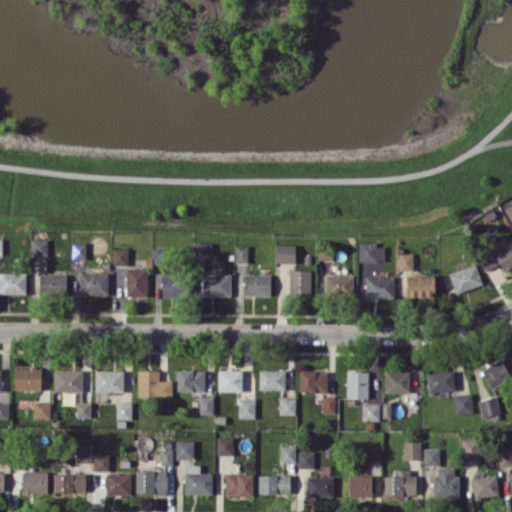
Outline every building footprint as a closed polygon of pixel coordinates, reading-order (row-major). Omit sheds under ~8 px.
[(48,255),(48,238),(30,239),(31,256),(48,255)] [(72,259),(86,258),(86,242),(72,242),(72,259)] [(212,242),(194,243),(195,259),(212,258),(212,242)] [(359,242),(358,261),(377,261),(377,242),(359,242)] [(511,242),(494,251),(503,270),(511,265),(511,242)] [(276,262),(295,262),(295,244),(276,244),(276,262)] [(248,246),(236,246),(235,262),(247,262),(248,246)] [(168,247),(153,247),(152,264),(167,264),(168,247)] [(113,264),(128,265),(128,249),(113,248),(113,264)] [(480,259),(485,270),(498,264),(492,252),(480,259)] [(413,269),(413,253),(398,253),(398,269),(413,269)] [(449,272),(456,293),(483,283),(475,263),(449,272)] [(147,295),(147,268),(126,267),(126,295),(147,295)] [(311,296),(311,269),(290,269),(290,296),(311,296)] [(0,293),(27,293),(26,271),(0,271),(0,293)] [(108,294),(108,273),(80,272),(80,294),(108,294)] [(67,274),(40,273),(39,292),(66,293),(67,274)] [(202,295),(230,295),(231,273),(203,273),(202,295)] [(162,275),(162,295),(185,295),(185,274),(162,275)] [(271,295),(271,274),(244,274),(244,295),(271,295)] [(353,274),(325,274),(325,294),(353,293),(353,274)] [(435,275),(407,274),(407,296),(435,297),(435,275)] [(366,297),(394,298),(395,276),(366,275),(366,297)] [(511,376),(500,357),(481,369),(492,388),(511,376)] [(15,389),(41,389),(41,367),(14,367),(15,389)] [(82,369),(54,370),(55,391),(83,391),(82,369)] [(124,370),(96,369),(95,391),(123,391),(124,370)] [(172,380),(159,380),(159,369),(138,369),(138,397),(172,397),(172,380)] [(178,391),(204,390),(204,369),(177,369),(178,391)] [(218,369),(218,390),(242,391),(242,369),(218,369)] [(259,389),(285,389),(285,370),(259,369),(259,389)] [(300,391),(326,392),(327,370),(300,369),(300,391)] [(347,398),(368,398),(368,370),(347,370),(347,398)] [(409,370),(385,370),(384,391),(409,392),(409,370)] [(454,390),(454,371),(428,371),(429,391),(454,390)] [(456,414),(474,412),(471,392),(453,395),(456,414)] [(213,395),(200,396),(200,414),(214,414),(213,395)] [(335,396),(322,395),(322,412),(335,412),(335,396)] [(500,412),(496,396),(478,400),(482,416),(500,412)] [(255,397),(238,398),(238,418),(255,417),(255,397)] [(295,414),(295,397),(279,397),(279,414),(295,414)] [(0,401),(0,418),(8,419),(9,403),(0,401)] [(34,418),(50,418),(51,401),(34,401),(34,418)] [(91,402),(77,401),(77,417),(91,417),(91,402)] [(116,418),(131,419),(132,402),(116,402),(116,418)] [(362,420),(380,420),(380,403),(362,402),(362,420)] [(217,454),(232,454),(233,437),(217,436),(217,454)] [(480,458),(479,437),(462,438),(462,459),(480,458)] [(194,440),(176,440),(175,458),(194,459),(194,440)] [(421,459),(421,440),(404,440),(403,459),(421,459)] [(91,461),(91,444),(77,444),(76,461),(91,461)] [(295,444),(280,445),(280,461),(295,461),(295,444)] [(381,445),(365,445),(364,463),(380,464),(381,445)] [(161,464),(172,464),(172,448),(160,448),(161,464)] [(424,465),(439,464),(439,448),(423,448),(424,465)] [(502,466),(511,464),(510,449),(500,450),(502,466)] [(298,467),(314,467),(315,451),(298,450),(298,467)] [(93,470),(109,470),(109,454),(94,453),(93,470)] [(211,494),(212,472),(200,472),(200,464),(185,464),(185,493),(211,494)] [(459,475),(453,475),(454,467),(437,466),(437,475),(432,474),(431,496),(459,497),(459,475)] [(167,470),(136,469),(136,493),(167,493),(167,470)] [(385,494),(416,494),(416,475),(409,475),(410,469),(393,469),(393,476),(385,476),(385,494)] [(22,492),(48,493),(48,471),(23,470),(22,492)] [(130,494),(130,472),(106,472),(106,494),(130,494)] [(86,473),(54,473),(54,492),(85,492),(86,473)] [(225,494),(253,495),(253,473),(226,473),(225,494)] [(258,493),(289,493),(290,474),(259,474),(258,493)] [(371,496),(371,474),(349,475),(349,496),(371,496)] [(474,498),(499,495),(496,475),(472,477),(474,498)] [(333,476),(306,476),(307,496),(333,496),(333,476)]
